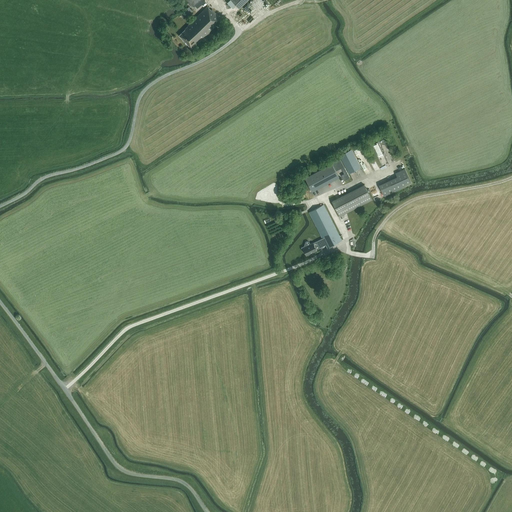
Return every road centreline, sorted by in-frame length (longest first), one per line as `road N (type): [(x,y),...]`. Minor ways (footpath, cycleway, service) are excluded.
road 1 (unclassified): [(206,511),(181,482),(113,463),(0,302)]
road 2 (track): [(351,253),(372,255),(381,225),(407,202),(511,177)]
